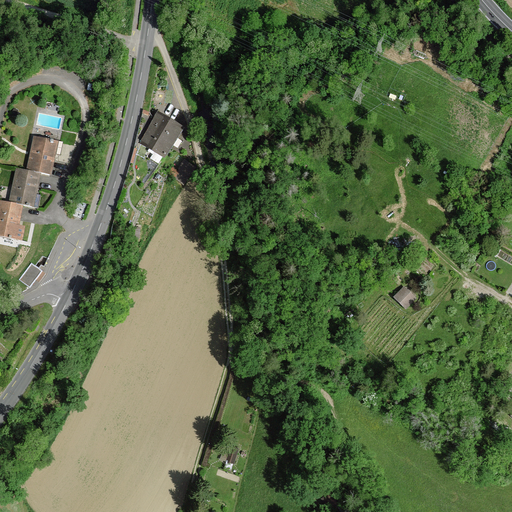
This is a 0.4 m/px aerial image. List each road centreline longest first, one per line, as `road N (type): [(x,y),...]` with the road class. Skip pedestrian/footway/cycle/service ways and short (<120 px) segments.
road 1 (track): [(187,503),(232,348),(202,164),(161,44),(148,28)]
road 2 (residential): [(97,234),(59,212),(83,136),(84,102),(61,81),(41,79),(0,97)]
road 3 (tertiary): [(152,0),(138,93),(97,234)]
road 4 (track): [(5,0),(146,45)]
road 5 (tertiary): [(68,300),(0,413)]
